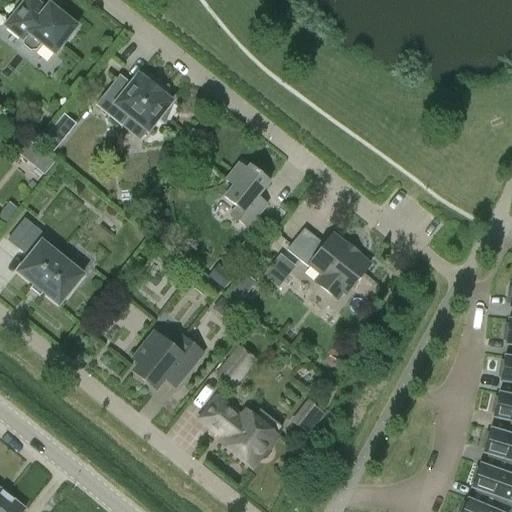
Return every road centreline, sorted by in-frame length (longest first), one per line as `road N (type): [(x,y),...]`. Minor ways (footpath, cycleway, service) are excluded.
road 1 (residential): [(422,252),(99,0)]
road 2 (residential): [(250,511),(0,312)]
road 3 (residential): [(472,291),(478,301),(467,362),(436,477),(404,497),(343,496)]
road 4 (tertiary): [(117,511),(0,414)]
